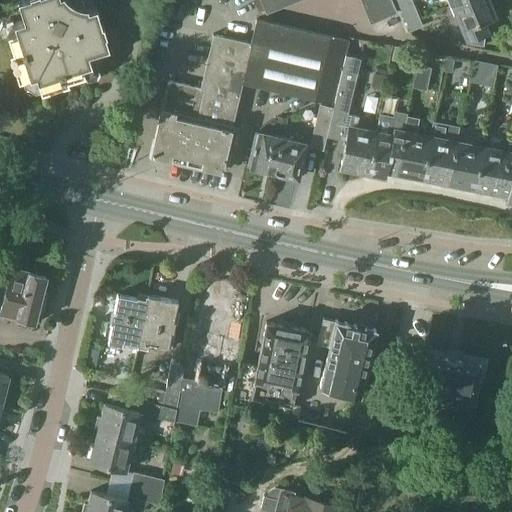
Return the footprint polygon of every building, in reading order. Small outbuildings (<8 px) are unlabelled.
[(75,2),(72,1),(72,0),(17,0),(24,19),(13,22),(15,27),(11,33),(7,34),(12,51),(9,52),(18,80),(35,75),(41,92),(69,83),(68,80),(85,74),(84,70),(87,64),(91,62),(88,52),(108,46),(96,6),(88,9),(87,6),(87,5),(84,5),(81,4),(78,4),(75,2)] [(288,2),(287,0),(261,0),(267,11),(288,2)] [(390,0),(377,0),(365,5),(371,21),(395,11),(390,0)] [(414,3),(413,0),(395,0),(400,9),(414,3)] [(487,0),(462,0),(452,4),(467,39),(467,41),(466,41),(466,42),(484,44),(485,32),(486,31),(481,21),(494,15),(487,0)] [(424,24),(414,3),(400,9),(409,31),(424,24)] [(333,106),(345,55),(343,54),(346,38),(258,18),(252,43),(211,33),(199,87),(168,80),(151,155),(222,171),(241,85),(291,96),(333,106)] [(409,48),(394,45),(391,60),(407,63),(409,48)] [(367,171),(376,131),(356,127),(358,117),(347,114),(360,58),(345,55),(333,106),(333,108),(327,137),(345,141),(340,166),(353,169),(354,173),(364,175),(366,171),(367,171)] [(444,70),(452,72),(454,59),(446,58),(444,70)] [(427,90),(431,67),(417,64),(413,87),(427,90)] [(374,86),(382,88),(385,74),(376,73),(374,86)] [(511,103),(511,73),(511,74),(503,101),(511,103)] [(327,137),(333,108),(319,105),(310,146),(324,150),(327,137)] [(376,131),(367,171),(386,175),(387,169),(396,170),(404,131),(407,117),(408,113),(395,110),(393,116),(379,113),(376,131)] [(284,127),(286,117),(278,116),(277,126),(284,127)] [(404,131),(396,170),(407,172),(407,176),(417,178),(419,175),(421,175),(429,136),(415,134),(418,119),(407,117),(404,131)] [(432,122),(429,136),(421,175),(424,176),(424,180),(434,182),(436,178),(447,180),(455,141),(456,142),(459,127),(432,122)] [(272,171),(281,136),(273,134),(272,135),(258,132),(250,166),(252,166),(251,168),(264,172),(265,169),(272,171)] [(281,136),(272,171),(282,174),(282,176),(295,179),(295,177),(297,177),(305,144),(292,141),(293,139),(281,136)] [(482,137),(480,146),(473,185),(476,186),(476,190),(486,192),(489,189),(499,191),(506,152),(508,142),(482,137)] [(480,146),(456,142),(455,141),(447,180),(459,183),(460,187),(470,189),(472,185),(473,185),(480,146)] [(511,152),(506,152),(499,191),(508,193),(507,199),(511,200),(511,152)] [(44,276),(11,268),(0,310),(0,311),(33,320),(33,318),(39,319),(45,294),(40,292),(44,276)] [(138,343),(146,298),(116,292),(106,341),(120,344),(122,340),(138,343)] [(147,294),(146,298),(138,343),(167,349),(177,299),(147,294)] [(318,385),(341,390),(359,394),(374,328),(334,319),(333,320),(322,318),(316,341),(328,344),(323,369),(322,370),(318,385)] [(256,364),(238,361),(229,403),(290,417),(307,329),(265,321),(256,364)] [(481,364),(425,354),(417,399),(454,405),(450,430),(467,433),(472,402),(474,402),(481,364)] [(164,391),(162,405),(175,409),(183,364),(169,362),(164,391)] [(162,405),(164,391),(122,380),(118,394),(144,401),(162,405)] [(162,405),(144,401),(142,414),(173,422),(175,409),(162,405)] [(103,403),(100,416),(94,415),(91,428),(97,429),(96,432),(131,440),(138,411),(103,403)] [(405,444),(411,425),(391,420),(393,412),(373,407),(366,434),(405,444)] [(270,452),(274,433),(260,430),(255,448),(270,452)] [(131,440),(96,432),(89,461),(124,469),(131,440)] [(133,471),(130,483),(130,484),(161,491),(164,479),(133,471)] [(222,487),(220,483),(215,482),(215,483),(213,489),(220,492),(222,488),(222,487)] [(130,484),(127,496),(159,504),(161,491),(130,484)] [(301,511),(305,500),(291,496),(292,492),(279,488),(279,489),(273,488),(268,491),(266,497),(262,496),(259,509),(271,511),(277,511),(278,511),(280,511),(301,511)] [(123,511),(127,499),(91,490),(88,504),(85,503),(82,511),(123,511)] [(306,498),(305,500),(301,511),(335,511),(337,506),(306,498)]
